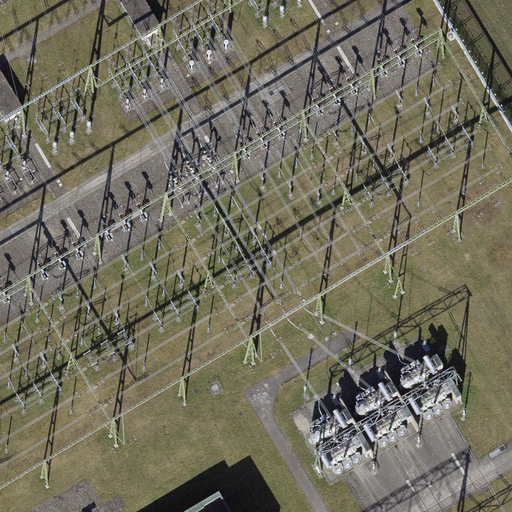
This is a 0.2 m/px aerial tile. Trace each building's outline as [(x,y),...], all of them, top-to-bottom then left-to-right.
[(142,0),(128,0),(120,5),(139,37),(158,26),(142,0)] [(2,75),(0,76),(0,114),(2,119),(21,108),(2,75)] [(428,360),(403,376),(431,421),(457,405),(428,360)] [(382,383),(356,399),(385,444),(410,429),(382,383)] [(335,409),(309,425),(338,470),(363,454),(335,409)]
